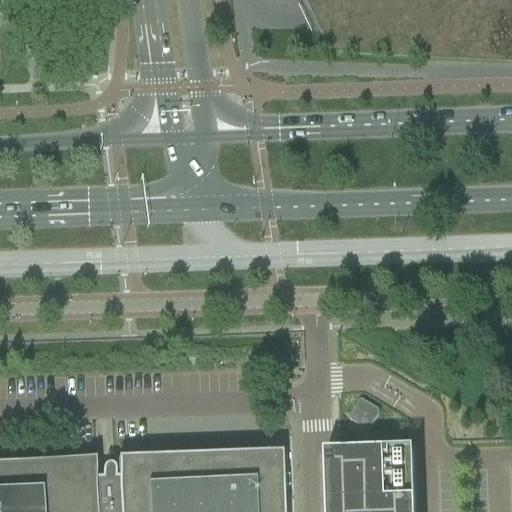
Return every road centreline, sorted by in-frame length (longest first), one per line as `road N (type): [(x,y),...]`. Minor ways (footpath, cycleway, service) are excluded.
road 1 (unclassified): [(0,312),(314,301)]
road 2 (secondary): [(200,209),(511,200)]
road 3 (secondary): [(511,121),(206,134)]
road 4 (secondary): [(0,212),(200,209)]
road 5 (secondary): [(171,137),(0,145)]
road 6 (secondary): [(152,0),(171,137)]
road 7 (secondary): [(206,134),(186,0)]
road 8 (unknown): [(309,457),(376,469),(429,464)]
